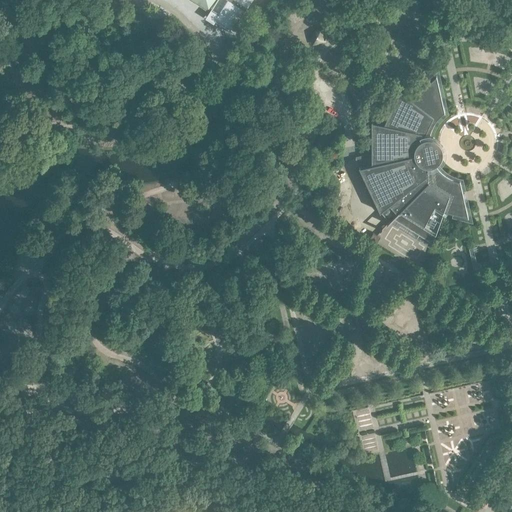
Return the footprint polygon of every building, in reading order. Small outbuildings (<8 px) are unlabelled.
[(192,0),(209,11),(213,5),(221,11),(227,0),(230,2),(235,6),(229,16),(238,21),(251,0),(192,0)] [(310,38),(312,45),(326,41),(322,27),(315,29),(310,38)] [(384,207),(393,217),(380,230),(394,217),(432,241),(430,244),(431,245),(444,210),(467,217),(468,217),(460,180),(459,180),(459,181),(454,179),(448,176),(443,173),(439,169),(435,164),(437,163),(439,161),(440,159),(442,157),(442,154),(443,152),(442,150),(442,147),(441,145),(440,143),(438,141),(436,139),(434,138),(431,137),(429,137),(430,131),(433,126),(436,121),(439,116),(444,112),(444,113),(445,112),(436,75),(435,75),(436,76),(410,98),(400,91),(401,90),(400,89),(384,124),(372,121),(372,120),(372,164),(360,166),(360,165),(359,166),(380,211),(384,207)] [(380,236),(373,232),(369,239),(376,243),(380,236)] [(215,300),(223,310),(236,299),(228,289),(215,300)] [(358,327),(358,317),(348,317),(349,327),(358,327)] [(173,508),(163,511),(203,511),(199,501),(197,502),(193,492),(179,498),(180,500),(171,504),(173,508)]
